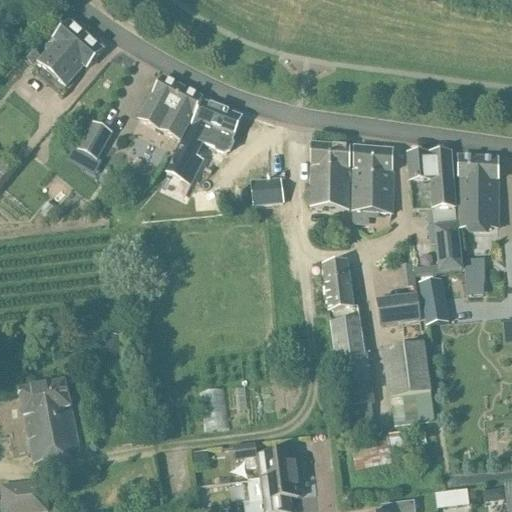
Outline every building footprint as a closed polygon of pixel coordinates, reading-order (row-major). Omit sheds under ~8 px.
[(84,72),(87,75),(105,53),(69,24),(52,45),(55,48),(37,69),(66,93),(84,72)] [(163,82),(140,126),(179,147),(202,102),(163,82)] [(232,145),(241,121),(202,106),(190,132),(167,178),(190,190),(203,164),(196,160),(202,148),(213,152),(216,157),(223,160),(230,157),(233,149),(232,145)] [(92,126),(77,153),(97,164),(112,137),(92,126)] [(349,151),(311,147),(309,212),(348,214),(349,151)] [(354,151),(352,215),(389,218),(392,154),(354,151)] [(451,155),(408,158),(411,215),(455,213),(451,155)] [(498,162),(458,161),(458,234),(492,234),(492,223),(500,217),(498,162)] [(251,186),(254,212),(284,208),(281,182),(270,183),(270,182),(267,182),(267,184),(251,186)] [(457,238),(437,241),(440,276),(461,274),(457,238)] [(484,262),(465,263),(466,288),(485,287),(484,262)] [(339,391),(348,442),(375,439),(371,407),(374,407),(371,386),(367,359),(365,359),(360,322),(359,322),(357,311),(353,312),(346,265),(323,268),(331,326),(330,326),(339,391)] [(418,285),(425,331),(448,327),(445,311),(463,308),(459,278),(441,281),(443,293),(442,294),(440,282),(418,285)] [(418,302),(376,306),(378,329),(420,324),(418,302)] [(120,341),(110,337),(104,353),(116,358),(122,342),(120,341)] [(391,404),(395,432),(434,427),(425,348),(381,354),(387,404),(391,404)] [(19,395),(34,467),(43,465),(41,457),(79,449),(66,385),(19,395)] [(203,432),(228,431),(226,392),(202,393),(203,432)] [(349,444),(354,475),(392,468),(390,458),(409,455),(405,434),(349,444)] [(259,482),(259,483),(299,478),(296,455),(256,460),(255,446),(232,449),(234,464),(245,463),(246,473),(258,471),(259,482)] [(251,507),(245,507),(245,511),(284,511),(283,503),(302,500),(299,478),(259,483),(259,482),(247,484),(251,507)] [(0,511),(48,511),(45,484),(1,489),(2,506),(0,506),(0,511)] [(211,511),(208,491),(196,493),(199,511),(211,511)] [(436,511),(446,510),(444,494),(436,495),(435,495),(436,511)]
